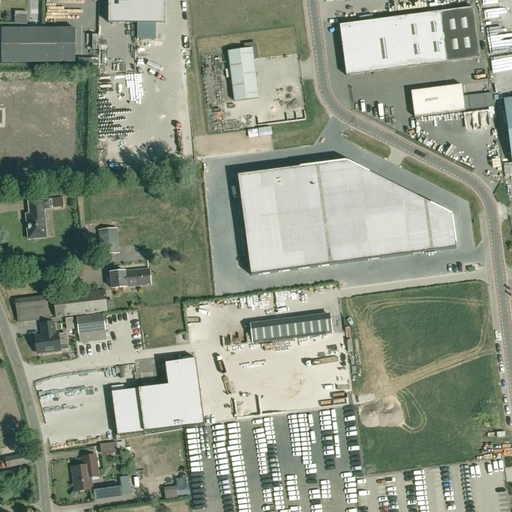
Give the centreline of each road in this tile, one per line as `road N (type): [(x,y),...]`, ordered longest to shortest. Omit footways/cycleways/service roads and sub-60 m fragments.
road 1 (unclassified): [(511,364),(487,198),(469,179),(336,109),(323,82),(313,0)]
road 2 (unknown): [(214,332),(337,297),(511,278)]
road 3 (unclassified): [(45,511),(30,409),(0,317)]
road 4 (unknown): [(20,376),(167,355)]
